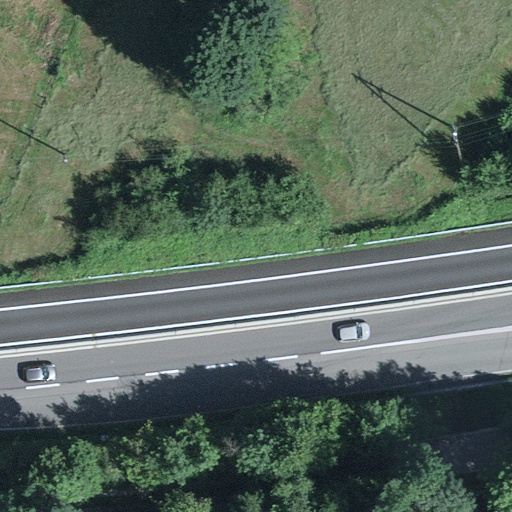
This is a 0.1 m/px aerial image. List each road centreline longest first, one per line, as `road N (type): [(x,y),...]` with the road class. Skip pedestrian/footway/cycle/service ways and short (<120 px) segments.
road 1 (primary): [(0,375),(511,309)]
road 2 (primary): [(511,265),(0,330)]
road 3 (track): [(0,506),(511,445)]
